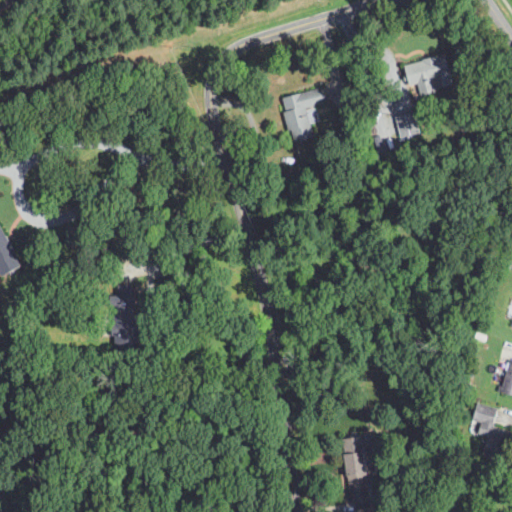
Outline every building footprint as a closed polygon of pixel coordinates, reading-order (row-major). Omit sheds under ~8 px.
[(399,63),(404,85),(412,84),(414,94),(447,87),(440,55),(399,63)] [(284,95),(287,109),(283,110),(289,141),(311,137),(304,107),(321,104),(318,88),(284,95)] [(127,348),(128,307),(113,307),(113,348),(127,348)] [(511,395),(511,360),(502,393),(511,395)] [(489,436),(484,457),(505,462),(511,431),(494,427),(498,409),(478,404),(474,421),(482,423),(480,434),(489,436)] [(362,434),(341,435),(343,498),(364,497),(362,434)]
